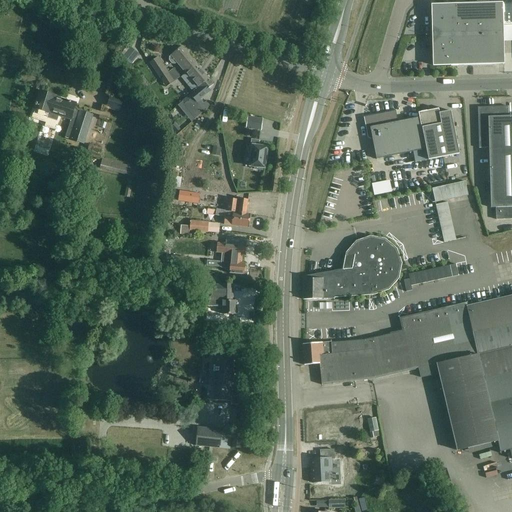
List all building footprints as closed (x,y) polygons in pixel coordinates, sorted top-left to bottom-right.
[(502,3),(431,5),(432,36),(435,36),(434,38),(433,37),(432,41),(434,42),(433,56),(432,56),(433,66),(458,66),(464,66),(469,66),(474,65),(478,65),(484,65),(488,65),(494,65),(504,65),(503,42),(503,26),(503,25),(511,25),(511,3),(502,4),(502,3)] [(131,37),(119,53),(124,56),(136,41),(131,37)] [(177,63),(185,73),(196,65),(182,47),(174,53),(169,58),(169,61),(172,64),(175,64),(177,63)] [(160,79),(167,73),(168,73),(158,58),(150,64),(160,79)] [(185,73),(198,89),(209,80),(196,65),(185,73)] [(167,73),(160,79),(166,88),(180,78),(175,70),(172,70),(168,73),(167,73)] [(198,89),(182,102),(187,107),(194,101),(196,103),(210,91),(208,89),(213,85),(209,80),(198,89)] [(40,91),(37,101),(34,109),(49,114),(47,119),(57,122),(59,116),(71,119),(77,121),(71,140),(83,144),(89,125),(92,116),(74,110),(76,104),(69,101),(69,103),(54,98),(55,96),(40,91)] [(123,99),(111,95),(106,108),(119,112),(123,99)] [(196,119),(204,112),(199,106),(191,113),(196,119)] [(508,107),(477,108),(479,149),(489,148),(490,208),(496,208),(496,220),(511,219),(511,116),(508,117),(508,107)] [(425,150),(426,154),(428,161),(459,154),(450,111),(439,114),(438,109),(418,113),(419,118),(425,150)] [(376,160),(425,150),(419,118),(398,122),(395,110),(363,116),(364,119),(366,119),(369,121),(365,126),(367,138),(370,139),(372,139),(376,160)] [(262,120),(248,118),(247,128),(260,130),(262,120)] [(47,141),(54,143),(58,128),(50,126),(47,141)] [(259,141),(251,140),(250,146),(252,147),(249,167),(255,168),(254,170),(262,171),(262,169),(264,169),(267,150),(267,148),(258,147),(259,141)] [(96,148),(108,150),(109,143),(97,141),(96,148)] [(132,167),(102,160),(100,169),(130,176),(132,167)] [(432,189),(435,203),(468,196),(465,182),(432,189)] [(199,194),(179,191),(178,201),(198,204),(199,194)] [(223,198),(222,209),(226,210),(225,212),(246,214),(248,200),(239,199),(239,200),(223,198)] [(440,209),(445,242),(459,240),(453,207),(440,209)] [(226,210),(222,209),(222,211),(216,210),(215,216),(225,217),(224,225),(245,227),(249,227),(251,215),(246,214),(225,212),(226,210)] [(187,231),(206,232),(207,222),(188,220),(187,231)] [(372,296),(374,295),(387,290),(397,279),(401,264),(396,250),(385,239),(370,236),(355,241),(345,253),(344,260),(345,261),(346,261),(345,267),(345,269),(342,269),(342,270),(326,273),(326,272),(303,277),(303,300),(334,299),(334,298),(372,295),(372,296)] [(227,238),(226,244),(217,244),(216,253),(222,253),(221,268),(229,272),(229,274),(244,275),(245,264),(241,264),(242,255),(245,256),(246,246),(234,245),(234,239),(227,238)] [(167,256),(165,269),(185,271),(186,258),(167,256)] [(409,275),(411,286),(452,277),(450,266),(409,275)] [(223,315),(225,315),(235,315),(235,313),(237,313),(237,308),(235,308),(236,301),(232,301),(232,299),(233,299),(233,285),(220,284),(220,285),(207,285),(206,307),(223,307),(223,315)] [(363,340),(302,345),(304,365),(319,364),(321,385),(375,380),(419,369),(421,378),(439,374),(457,451),(468,448),(497,442),(498,446),(500,452),(499,452),(499,454),(501,454),(500,452),(510,450),(511,460),(511,459),(511,296),(467,307),(467,304),(409,317),(400,319),(402,331),(363,340)] [(210,330),(223,331),(223,323),(210,322),(210,330)] [(222,401),(232,402),(235,358),(216,356),(213,400),(222,401)] [(239,427),(240,427),(250,428),(252,405),(242,404),(239,427)] [(367,420),(371,438),(380,437),(376,418),(367,420)] [(197,429),(196,436),(195,446),(229,450),(231,432),(197,429)] [(232,448),(240,449),(241,436),(233,435),(232,448)] [(341,443),(342,451),(351,450),(351,442),(341,443)] [(311,460),(313,484),(329,483),(328,471),(332,471),(331,459),(334,459),(334,450),(320,451),(320,459),(311,460)] [(434,511),(429,494),(415,498),(419,511),(434,511)]
